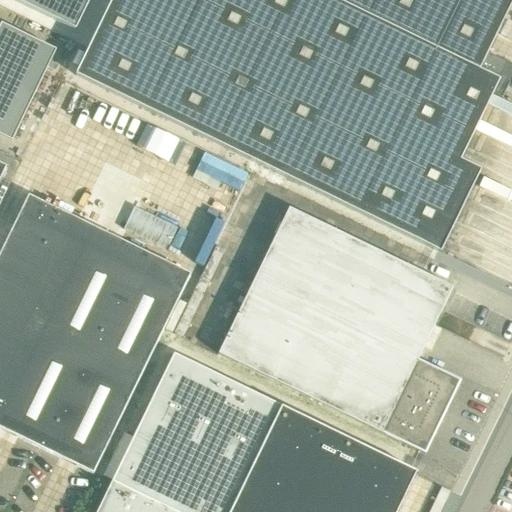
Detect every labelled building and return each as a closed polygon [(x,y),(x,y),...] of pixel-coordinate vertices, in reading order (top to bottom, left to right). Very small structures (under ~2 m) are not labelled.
[(10,0),(75,31),(89,0),(10,0)] [(511,66),(487,54),(511,2),(511,0),(112,0),(75,76),(440,253),(480,171),(460,162),(464,152),(467,146),(474,131),(492,94),(501,98),(511,76),(511,66)] [(0,25),(0,136),(11,142),(55,51),(0,25)] [(28,196),(0,253),(0,429),(93,474),(190,275),(28,196)] [(425,455),(461,381),(417,360),(452,288),(289,209),(218,355),(425,455)] [(397,511),(416,473),(173,355),(96,511),(397,511)]
